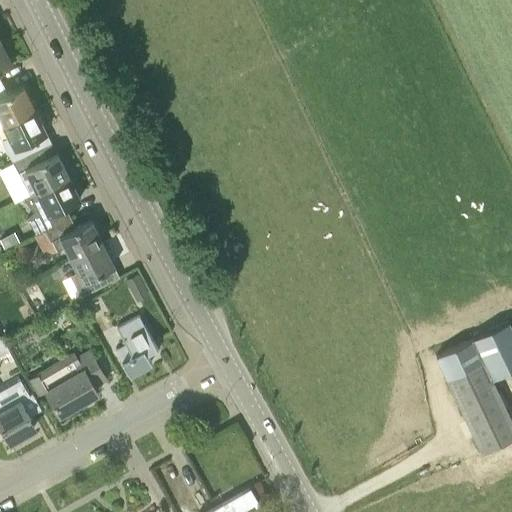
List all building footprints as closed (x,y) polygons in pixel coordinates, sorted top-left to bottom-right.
[(0,81),(1,81),(0,79),(0,69),(12,63),(0,39),(0,81)] [(7,92),(1,81),(0,81),(0,115),(3,123),(34,107),(22,84),(7,92)] [(2,139),(13,161),(35,149),(30,139),(46,131),(34,107),(3,123),(10,135),(2,139)] [(30,194),(38,190),(68,175),(57,152),(41,160),(35,149),(13,161),(23,180),(30,194)] [(47,228),(69,216),(64,206),(80,198),(68,175),(38,190),(30,194),(23,197),(35,210),(38,209),(47,228)] [(65,244),(72,257),(102,242),(91,219),(75,227),(69,216),(47,228),(35,234),(41,247),(54,249),(57,248),(65,244)] [(114,265),(102,242),(72,257),(78,270),(70,274),(81,295),(104,284),(98,273),(114,265)] [(33,248),(17,243),(12,257),(28,262),(33,248)] [(141,282),(136,273),(127,278),(132,287),(141,282)] [(115,348),(120,358),(129,373),(151,361),(146,352),(157,346),(139,314),(116,326),(125,342),(115,348)] [(0,355),(8,351),(1,336),(0,336),(0,355)] [(93,385),(102,380),(86,351),(77,356),(74,351),(39,371),(39,372),(30,378),(38,393),(45,389),(60,413),(97,392),(93,385)] [(446,377),(481,451),(511,436),(511,421),(483,359),(446,377)] [(0,388),(0,426),(9,441),(34,427),(32,422),(33,422),(29,414),(41,408),(32,393),(29,395),(20,378),(0,388)] [(247,511),(253,509),(252,506),(250,507),(241,491),(202,511),(247,511)]
